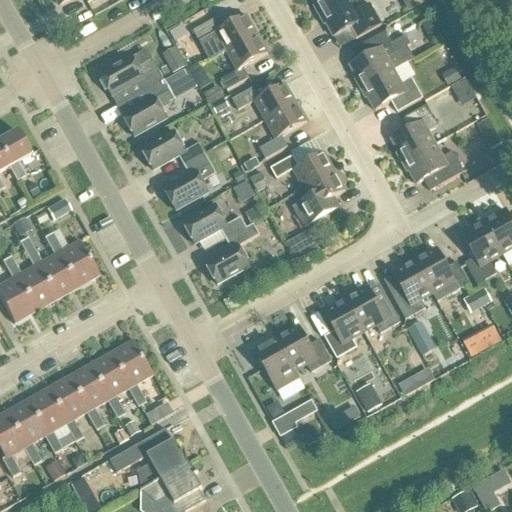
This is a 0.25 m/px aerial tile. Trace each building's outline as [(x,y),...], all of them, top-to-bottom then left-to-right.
[(55,0),(60,9),(76,0),(84,0),(88,7),(99,0),(55,0)] [(311,0),(321,18),(353,0),(352,0),(311,0)] [(360,13),(353,0),(321,18),(334,41),(350,32),(356,42),(382,28),(370,8),(360,13)] [(409,0),(403,4),(409,15),(423,8),(419,0),(409,0)] [(406,30),(416,24),(412,17),(401,23),(406,30)] [(210,65),(227,55),(257,38),(246,19),(221,33),(215,22),(193,35),(210,65)] [(175,47),(186,40),(180,30),(169,36),(175,47)] [(350,69),(363,92),(394,74),(414,63),(407,50),(411,49),(406,39),(392,47),(386,35),(352,54),(358,65),(350,69)] [(243,71),(268,57),(257,38),(227,55),(237,74),(221,84),(227,94),(249,82),(243,71)] [(185,70),(174,51),(162,58),(173,77),(185,70)] [(164,84),(158,73),(153,65),(139,73),(133,62),(101,80),(112,100),(137,85),(143,96),(164,84)] [(448,89),(461,82),(454,71),(442,78),(448,89)] [(184,73),(164,84),(170,95),(190,84),(189,83),(184,73)] [(401,87),(394,74),(363,92),(375,114),(392,105),(398,116),(423,102),(412,81),(401,87)] [(170,95),(164,84),(143,96),(149,106),(123,121),(134,140),(167,122),(162,113),(170,108),(169,106),(175,103),(170,95)] [(471,91),(467,84),(453,92),(457,99),(471,91)] [(265,124),(296,107),(285,87),(260,101),(254,91),(232,103),(238,114),(255,105),(265,124)] [(210,110),(224,102),(217,90),(203,98),(210,110)] [(282,140),(307,126),(296,107),(265,124),(276,143),(259,152),(266,163),(288,151),(282,140)] [(392,143),(404,166),(435,148),(428,135),(439,129),(427,109),(402,123),(408,134),(392,143)] [(485,143),(497,136),(489,122),(477,129),(485,143)] [(17,166),(30,159),(16,134),(0,143),(0,156),(8,171),(16,185),(25,180),(17,166)] [(185,170),(205,158),(199,147),(186,155),(175,136),(142,154),(153,174),(179,159),(185,170)] [(490,154),(503,147),(497,136),(485,143),(490,154)] [(443,161),(435,148),(404,166),(417,188),(424,184),(430,195),(465,176),(453,155),(443,161)] [(0,184),(0,175),(8,171),(0,156),(0,194),(4,192),(0,184)] [(304,193),(335,176),(324,156),(299,170),(293,159),(271,172),(277,183),(293,174),(304,193)] [(198,177),(211,169),(205,158),(185,170),(190,180),(165,195),(176,214),(208,196),(198,177)] [(248,176),(260,169),(255,161),(244,168),(248,176)] [(238,188),(246,184),(241,174),(233,178),(238,188)] [(257,196),(268,190),(260,176),(250,182),(257,196)] [(335,176),(304,193),(309,202),(293,211),(304,232),(339,212),(333,202),(346,195),(335,176)] [(32,202),(39,198),(33,187),(26,191),(32,202)] [(64,203),(46,213),(52,224),(70,215),(64,203)] [(226,244),(247,232),(241,221),(227,229),(216,210),(184,228),(195,248),(220,233),(226,244)] [(251,226),(263,220),(257,210),(245,217),(251,226)] [(511,224),(506,215),(484,227),(502,258),(511,252),(511,224)] [(47,223),(43,216),(35,221),(38,228),(47,223)] [(19,241),(30,235),(23,222),(12,228),(19,241)] [(490,265),(502,258),(484,227),(463,239),(475,261),(465,267),(478,289),(488,283),(497,278),(490,265)] [(239,251),(260,239),(254,228),(247,232),(226,244),(232,254),(206,268),(217,288),(250,270),(239,251)] [(43,242),(53,260),(57,258),(77,292),(98,280),(79,245),(62,255),(52,238),(43,242)] [(57,258),(53,260),(41,267),(27,242),(18,247),(32,271),(36,269),(56,304),(77,292),(57,258)] [(437,254),(415,266),(433,297),(445,291),(450,299),(469,288),(457,266),(447,272),(437,254)] [(36,269),(32,271),(20,279),(10,261),(2,266),(12,283),(16,281),(35,316),(56,304),(36,269)] [(421,304),(433,297),(415,266),(393,278),(397,285),(387,291),(406,323),(426,312),(421,304)] [(16,281),(12,283),(0,289),(0,303),(14,328),(35,316),(16,281)] [(381,338),(400,327),(388,305),(378,310),(368,292),(346,305),(364,336),(376,329),(381,338)] [(471,318),(492,306),(484,292),(463,303),(471,318)] [(352,343),(364,336),(346,305),(325,317),(335,335),(325,341),(337,362),(357,351),(352,343)] [(423,359),(436,353),(422,327),(409,334),(423,359)] [(472,362),(502,345),(492,327),(462,344),(472,362)] [(312,377),(332,366),(319,344),(309,349),(299,331),(277,344),(295,375),(307,368),(312,377)] [(295,375),(277,344),(256,356),(277,394),(299,382),(295,375)] [(137,389),(154,379),(134,345),(113,357),(132,392),(129,394),(139,411),(147,406),(137,389)] [(116,401),(129,394),(132,392),(113,357),(92,369),(112,403),(108,405),(118,423),(126,418),(116,401)] [(95,413),(108,405),(112,403),(92,369),(71,380),(91,415),(87,417),(97,435),(105,430),(95,413)] [(423,372),(395,388),(401,398),(429,383),(423,372)] [(75,424),(87,417),(91,415),(71,380),(51,392),(70,427),(66,429),(76,446),(84,442),(75,424)] [(368,416),(382,408),(371,388),(356,396),(368,416)] [(54,436),(66,429),(70,427),(51,392),(30,404),(49,439),(45,441),(55,458),(64,453),(54,436)] [(33,448),(45,441),(49,439),(30,404),(9,415),(29,450),(25,453),(34,470),(43,465),(33,448)] [(296,427),(318,415),(312,405),(290,417),(296,427)] [(146,419),(152,430),(172,420),(166,409),(146,419)] [(12,460),(25,453),(29,450),(9,415),(0,420),(0,450),(6,461),(3,463),(14,482),(22,477),(12,460)] [(315,432),(303,439),(309,450),(321,443),(315,432)] [(120,448),(128,443),(122,433),(114,438),(120,448)] [(189,468),(175,443),(173,445),(166,433),(135,450),(117,461),(124,474),(142,463),(148,460),(152,467),(137,475),(139,477),(142,493),(140,494),(140,495),(189,468)] [(77,473),(86,468),(80,458),(72,463),(77,473)] [(54,485),(65,479),(58,465),(46,472),(54,485)] [(202,493),(189,468),(140,495),(141,496),(143,495),(156,506),(156,508),(171,500),(175,507),(171,509),(172,511),(192,511),(206,504),(200,494),(202,493)]
